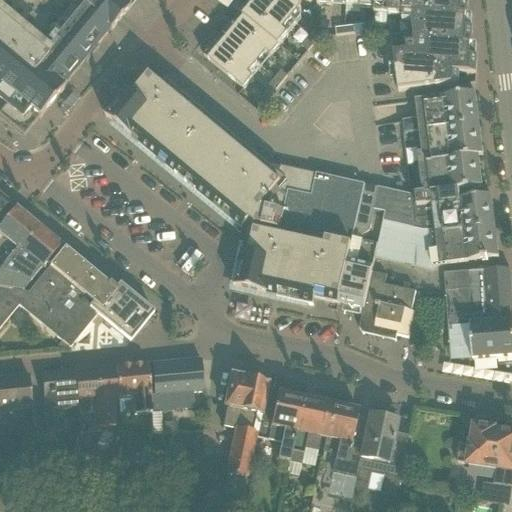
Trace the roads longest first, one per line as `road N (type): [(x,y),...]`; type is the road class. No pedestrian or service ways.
road 1 (residential): [(33,182),(217,331),(338,355),(395,381),(511,400)]
road 2 (residential): [(190,0),(33,182)]
